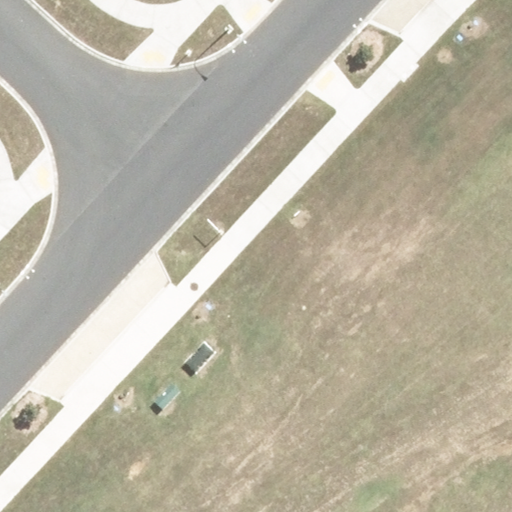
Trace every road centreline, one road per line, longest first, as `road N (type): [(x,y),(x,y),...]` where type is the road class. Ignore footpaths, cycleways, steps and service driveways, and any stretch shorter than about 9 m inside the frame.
road 1 (residential): [(342,0),(143,199)]
road 2 (residential): [(143,199),(0,354)]
road 3 (residential): [(143,199),(0,50)]
